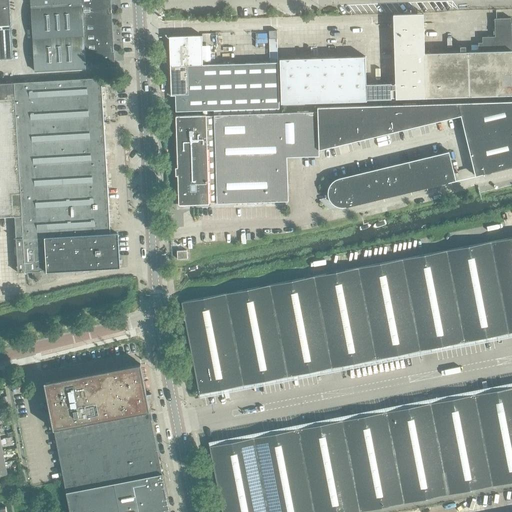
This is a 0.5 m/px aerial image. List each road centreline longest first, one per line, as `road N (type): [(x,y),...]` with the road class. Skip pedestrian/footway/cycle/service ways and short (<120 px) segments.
road 1 (unclassified): [(157,320),(138,0)]
road 2 (unclassified): [(194,511),(157,320)]
road 3 (residential): [(0,361),(157,320)]
